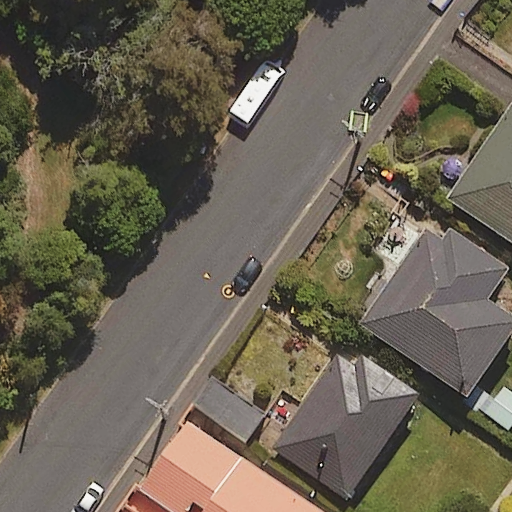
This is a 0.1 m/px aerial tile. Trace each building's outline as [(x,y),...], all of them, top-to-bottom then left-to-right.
[(511,122),(451,206),(511,250),(511,122)] [(510,287),(435,232),(363,330),(471,409),(511,354),(511,330),(490,314),(510,287)] [(421,411),(345,355),(273,452),(349,508),(421,411)] [(268,421),(215,384),(196,411),(248,449),(268,421)] [(298,511),(191,433),(133,511),(298,511)]
